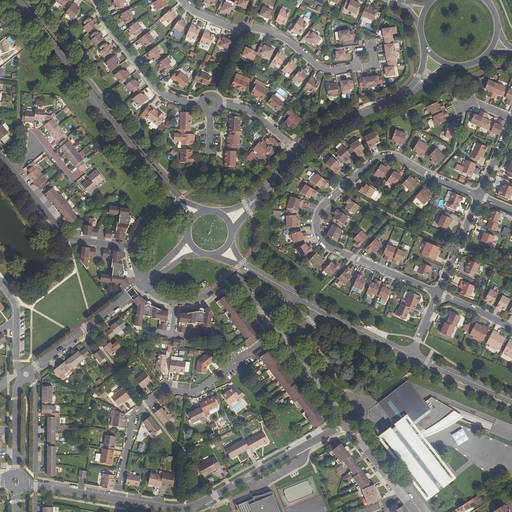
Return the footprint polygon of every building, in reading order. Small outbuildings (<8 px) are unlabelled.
[(126,4),(125,0),(113,0),(114,2),(115,6),(116,9),(124,8),(123,4),(126,4)] [(166,1),(166,0),(158,0),(153,3),(155,8),(156,7),(158,10),(168,6),(166,3),(165,1),(166,1)] [(246,0),(235,0),(234,3),(237,5),(245,9),(249,1),(246,0)] [(353,0),(346,0),(343,7),(347,9),(346,10),(356,14),(357,13),(361,4),(356,3),(355,2),(355,1),(353,0)] [(221,1),(218,9),(221,11),(229,15),(232,9),(233,6),(221,1)] [(73,3),(66,13),(74,19),(80,11),(77,9),(76,7),(77,6),(73,3)] [(377,22),(380,13),(377,12),(377,11),(370,8),(370,7),(366,5),(361,16),(363,17),(373,21),(377,22)] [(271,19),(275,12),(263,7),(259,15),(268,18),(271,19)] [(133,16),(129,9),(119,15),(121,18),(123,21),(124,21),(125,24),(132,20),(131,17),(133,16)] [(174,12),(172,9),(161,18),(165,21),(166,21),(169,24),(177,16),(175,14),(173,13),(174,12)] [(281,9),(276,21),(279,23),(280,22),(282,23),(285,24),(290,14),(285,12),(285,11),(281,9)] [(88,33),(97,26),(95,23),(93,20),(92,20),(90,17),(83,22),(86,25),(83,27),(88,33)] [(181,18),(173,29),(177,32),(178,31),(181,33),(187,24),(184,22),(183,21),(184,20),(181,18)] [(299,18),(292,29),(296,32),(296,30),(299,32),(301,34),(307,24),(303,22),(304,21),(299,18)] [(141,28),(137,22),(128,29),(130,32),(132,35),(133,34),(135,37),(141,32),(139,29),(141,28)] [(191,25),(186,37),(191,39),(191,38),(196,40),(200,30),(197,29),(194,27),(195,26),(191,25)] [(385,41),(393,40),(391,28),(382,29),(384,38),(385,41)] [(339,32),(340,40),(346,39),(346,41),(354,40),(353,32),(349,32),(349,30),(339,32)] [(99,34),(97,31),(90,36),(93,39),(91,40),(95,46),(104,39),(102,36),(100,33),(99,34)] [(203,34),(199,43),(204,45),(205,44),(209,46),(213,36),(210,35),(208,33),(208,32),(205,31),(203,34)] [(154,40),(148,32),(138,40),(141,44),(143,43),(144,44),(146,47),(154,40)] [(309,32),(303,38),(310,43),(311,42),(315,46),(321,39),(313,33),(311,34),(309,32)] [(220,37),(216,45),(228,49),(231,41),(223,38),(220,37)] [(393,40),(385,41),(385,45),(384,45),(386,53),(396,51),(395,47),(394,48),(394,44),(393,44),(393,40)] [(260,45),(258,50),(262,51),(261,53),(270,57),(274,50),(268,47),(269,46),(261,42),(260,45)] [(104,58),(113,51),(111,48),(109,45),(108,46),(106,43),(99,48),(102,51),(99,52),(104,58)] [(160,52),(156,47),(147,54),(149,57),(151,59),(152,59),(154,62),(161,57),(158,54),(160,52)] [(255,58),(257,53),(253,52),(254,51),(246,47),(242,56),(254,60),(255,58)] [(350,59),(350,53),(345,54),(345,51),(344,51),(344,47),(336,48),(337,61),(346,59),(350,59)] [(274,68),(277,64),(280,66),(286,56),(283,55),(282,54),(283,53),(279,50),(272,62),(270,65),(274,68)] [(388,64),(396,63),(396,59),(395,55),(396,55),(396,51),(386,53),(387,60),(388,60),(388,64)] [(118,59),(115,56),(105,63),(111,71),(120,65),(117,62),(116,61),(118,59)] [(171,63),(167,57),(158,64),(160,67),(162,70),(163,69),(165,72),(172,67),(170,64),(171,63)] [(285,67),(282,70),(286,73),(287,72),(290,75),(297,67),(294,65),(293,63),(294,62),(291,60),(285,67)] [(397,66),(396,63),(388,64),(389,67),(385,68),(386,77),(395,75),(393,67),(397,66)] [(125,72),(123,69),(114,76),(120,83),(131,76),(128,72),(126,73),(125,72)] [(301,69),(292,79),(296,82),(297,81),(300,84),(307,76),(305,74),(303,72),(304,71),(301,69)] [(174,80),(184,88),(190,80),(180,73),(178,75),(175,72),(170,79),(173,81),(174,80)] [(207,86),(211,77),(201,73),(201,74),(197,73),(194,81),(199,83),(199,82),(207,86)] [(246,78),(237,74),(235,77),(231,86),(237,88),(237,89),(241,91),(241,90),(245,92),(248,83),(244,81),(246,78)] [(370,77),(372,87),(376,87),(375,86),(379,86),(379,85),(383,85),(382,76),(378,77),(378,76),(370,77)] [(314,79),(311,77),(304,88),(308,91),(309,90),(313,93),(319,84),(316,82),(313,80),(314,79)] [(372,87),(370,77),(363,78),(363,79),(359,80),(360,88),(364,87),(364,88),(368,87),(368,88),(372,87)] [(137,81),(134,79),(125,86),(130,91),(132,90),(134,93),(140,88),(138,85),(139,84),(137,81)] [(494,90),(497,84),(488,80),(485,89),(488,90),(490,91),(489,92),(487,96),(491,98),(494,90)] [(341,91),(354,89),(353,81),(349,81),(340,82),(341,91)] [(339,96),(337,83),(333,84),(333,85),(330,85),(327,86),(329,97),(333,96),(333,97),(339,96)] [(259,98),(263,100),(268,91),(256,84),(251,93),(256,96),(259,98)] [(494,90),(491,98),(494,99),(496,95),(497,94),(498,95),(502,96),(505,87),(497,84),(494,90)] [(143,95),(141,93),(132,99),(139,107),(149,99),(146,95),(144,97),(143,95)] [(287,105),(274,95),(267,103),(271,106),(272,106),(274,107),(277,110),(278,109),(281,112),(287,105)] [(442,110),(445,109),(443,105),(439,107),(439,106),(439,105),(437,102),(426,107),(428,112),(430,111),(432,115),(442,110)] [(163,116),(159,113),(158,114),(157,112),(152,108),(146,117),(156,125),(163,116)] [(287,119),(285,122),(288,125),(290,127),(294,130),(301,120),(293,113),(294,111),(290,108),(284,116),(287,119)] [(35,112),(34,120),(44,122),(46,124),(52,119),(50,117),(45,116),(45,111),(35,109),(35,112)] [(25,111),(24,122),(34,123),(34,120),(35,112),(25,111)] [(435,126),(446,121),(445,118),(444,117),(443,116),(447,115),(446,111),(442,112),(433,117),(434,120),(432,121),(435,126)] [(485,113),(481,111),(479,115),(479,116),(477,116),(474,114),(470,123),(479,127),(485,113)] [(181,112),(180,129),(190,130),(191,113),(181,112)] [(485,113),(479,127),(487,130),(491,121),(488,120),(486,119),(486,118),(488,114),(485,113)] [(229,131),(240,131),(240,117),(229,117),(229,131)] [(48,131),(50,134),(59,127),(52,119),(46,124),(43,127),(47,132),(48,131)] [(505,121),(501,120),(499,125),(498,124),(494,123),(491,131),(499,135),(505,121)] [(455,138),(458,124),(454,123),(453,127),(452,127),(451,126),(448,125),(445,137),(451,139),(451,137),(455,138)] [(0,140),(8,134),(1,124),(0,125),(0,140)] [(164,129),(165,127),(162,124),(155,133),(158,136),(164,129)] [(52,137),(55,142),(56,141),(62,136),(65,134),(59,127),(50,134),(52,137)] [(190,134),(190,130),(180,129),(175,129),(175,134),(171,134),(171,141),(179,141),(179,144),(190,145),(190,141),(193,141),(194,134),(190,134)] [(398,143),(398,145),(402,146),(406,134),(395,130),(391,140),(396,142),(398,143)] [(242,131),(229,131),(229,135),(228,135),(227,147),(239,148),(240,135),(242,135),(242,131)] [(380,142),(375,132),(364,137),(370,149),(373,147),(373,145),(375,144),(380,142)] [(276,146),(278,143),(269,136),(266,140),(276,146)] [(266,141),(263,138),(257,144),(255,147),(261,152),(265,156),(272,148),(265,142),(266,141)] [(60,148),(65,154),(73,147),(68,141),(67,142),(65,139),(59,144),(61,147),(60,148)] [(364,149),(358,140),(350,146),(359,158),(362,155),(360,152),(364,149)] [(426,151),(428,147),(418,141),(413,150),(417,153),(420,154),(419,156),(422,158),(426,151)] [(471,158),(478,161),(480,157),(481,158),(483,153),(484,151),(485,151),(487,147),(477,143),(471,158)] [(65,154),(70,161),(78,154),(73,147),(65,154)] [(336,153),(346,164),(349,161),(347,159),(351,155),(344,147),(340,150),(336,153)] [(193,155),(193,150),(182,149),(182,162),(194,163),(194,157),(193,157),(193,155)] [(444,157),(436,149),(428,157),(432,160),(434,162),(433,163),(436,166),(444,157)] [(223,166),(234,167),(235,151),(224,151),(223,166)] [(70,161),(75,167),(76,166),(78,169),(85,164),(82,161),(83,160),(78,154),(70,161)] [(340,164),(332,157),(326,165),(337,174),(340,171),(337,168),(340,164)] [(474,168),(476,164),(466,160),(461,172),(470,176),(474,168)] [(41,175),(34,166),(36,164),(33,161),(25,168),(30,173),(28,175),(33,181),(41,175)] [(383,178),(391,166),(387,164),(385,168),(384,167),(383,166),(381,164),(374,175),(379,178),(380,176),(383,178)] [(90,179),(95,185),(103,179),(96,170),(88,177),(90,179)] [(396,185),(404,173),(400,171),(398,174),(397,174),(396,173),(394,171),(387,182),(392,185),(393,183),(396,185)] [(311,181),(317,175),(314,173),(308,179),(311,181)] [(329,184),(318,174),(317,175),(311,181),(319,189),(323,184),(326,187),(329,184)] [(33,181),(40,191),(47,185),(44,183),(47,181),(41,175),(33,181)] [(411,192),(420,183),(417,180),(416,181),(414,179),(410,176),(402,184),(411,192)] [(82,186),(88,194),(97,188),(95,185),(90,179),(82,186)] [(360,187),(358,190),(370,198),(374,192),(375,190),(366,184),(363,189),(360,187)] [(509,199),(511,192),(511,187),(503,184),(501,189),(500,191),(499,190),(497,194),(509,199)] [(318,193),(306,185),(301,193),(309,199),(313,194),(316,196),(318,193)] [(424,187),(415,197),(424,205),(432,197),(428,193),(426,192),(427,190),(424,187)] [(44,195),(50,203),(52,201),(59,196),(52,188),(44,195)] [(457,207),(459,204),(458,204),(459,201),(460,202),(462,197),(452,193),(448,203),(447,202),(445,206),(455,210),(457,207)] [(52,201),(58,209),(67,202),(60,194),(59,196),(52,201)] [(297,213),(297,211),(298,211),(299,207),(300,204),(302,204),(303,201),(291,197),(287,208),(286,212),(297,213)] [(359,206),(347,198),(345,201),(348,204),(345,208),(354,214),(359,206)] [(58,209),(64,217),(71,211),(73,210),(67,202),(58,209)] [(106,230),(105,238),(123,241),(126,231),(129,225),(131,223),(133,222),(133,221),(134,221),(134,220),(133,219),(131,218),(130,216),(129,216),(130,210),(122,209),(122,208),(111,206),(110,214),(120,215),(119,223),(116,223),(115,231),(106,230)] [(347,216),(335,209),(333,212),(336,214),(333,219),(342,224),(347,216)] [(488,224),(499,229),(501,225),(500,225),(504,215),(492,210),(488,220),(490,221),(488,224)] [(62,218),(69,226),(77,219),(71,211),(64,217),(62,218)] [(298,223),(297,220),(297,215),(297,213),(286,212),(286,216),(286,228),(300,227),(299,223),(298,223)] [(451,223),(453,219),(442,215),(438,225),(447,229),(450,223),(451,223)] [(85,225),(84,235),(97,237),(98,229),(92,229),(93,219),(86,218),(85,225)] [(342,230),(331,224),(329,227),(330,228),(329,230),(326,235),(336,241),(342,230)] [(504,227),(501,234),(506,236),(509,229),(504,227)] [(301,231),(289,235),(291,241),(293,240),(294,243),(308,239),(306,235),(302,236),(302,235),(302,234),(301,231)] [(368,237),(361,231),(353,239),(357,242),(355,245),(358,248),(368,237)] [(482,237),(482,238),(480,242),(491,246),(494,237),(482,233),(481,236),(482,237)] [(382,246),(375,239),(365,250),(368,252),(371,250),(375,254),(382,246)] [(435,260),(437,256),(436,256),(438,250),(439,247),(427,242),(422,254),(435,260)] [(388,243),(383,254),(386,256),(387,255),(388,256),(386,260),(390,261),(391,258),(396,249),(392,247),(393,245),(388,243)] [(308,248),(305,244),(296,249),(302,257),(314,249),(312,246),(308,248)] [(83,247),(81,261),(84,266),(87,269),(89,255),(95,256),(96,249),(83,247)] [(394,259),(392,262),(396,264),(398,260),(399,260),(399,261),(403,263),(407,251),(402,249),(401,251),(398,249),(394,259)] [(101,274),(100,282),(112,284),(112,283),(120,284),(121,285),(128,280),(126,276),(127,275),(127,274),(127,273),(127,271),(126,271),(124,271),(123,266),(122,258),(122,253),(104,250),(103,257),(111,258),(110,267),(113,268),(112,276),(101,274)] [(320,256),(316,253),(309,261),(317,269),(326,260),(323,257),(322,258),(320,256)] [(465,273),(474,277),(479,265),(469,260),(465,269),(467,270),(465,273)] [(331,277),(341,266),(338,263),(335,266),(331,262),(324,270),(331,277)] [(417,273),(427,277),(430,271),(431,271),(432,267),(422,263),(417,273)] [(348,268),(338,278),(345,285),(352,277),(348,273),(351,270),(348,268)] [(359,273),(353,286),(362,290),(366,280),(361,278),(363,274),(359,273)] [(121,285),(125,290),(130,286),(128,280),(121,285)] [(372,294),(376,295),(381,282),(375,280),(374,283),(371,282),(366,293),(372,296),(372,294)] [(462,289),(460,294),(469,298),(474,286),(462,281),(460,286),(463,287),(462,289)] [(384,283),(378,296),(381,297),(381,299),(386,302),(391,290),(388,289),(387,289),(386,289),(387,285),(384,283)] [(485,300),(487,302),(489,303),(488,304),(492,306),(498,293),(490,289),(485,300)] [(410,308),(414,310),(417,303),(418,301),(419,302),(421,297),(410,292),(404,305),(410,308)] [(244,342),(248,347),(260,338),(226,295),(221,299),(216,302),(220,308),(222,306),(227,312),(224,314),(228,319),(230,317),(246,340),(244,342)] [(502,295),(496,308),(499,310),(500,308),(505,311),(510,300),(502,295)] [(133,300),(136,305),(143,299),(139,296),(133,300)] [(136,315),(134,326),(142,327),(143,316),(152,317),(151,320),(160,321),(158,330),(166,331),(168,312),(161,310),(155,307),(151,305),(151,304),(151,303),(150,302),(149,301),(148,302),(147,302),(143,299),(136,305),(138,306),(136,315)] [(396,315),(405,319),(410,308),(404,305),(401,304),(396,315)] [(180,314),(178,332),(186,333),(187,324),(196,325),(196,322),(204,323),(203,334),(211,335),(212,324),(211,324),(212,316),(214,314),(208,307),(204,310),(203,309),(202,308),(200,309),(199,310),(199,311),(199,312),(192,313),(187,314),(180,314)] [(461,317),(451,313),(448,319),(447,319),(446,323),(454,327),(456,327),(461,317)] [(113,331),(116,335),(126,327),(120,319),(110,327),(111,329),(106,333),(108,336),(113,331)] [(450,337),(454,327),(446,323),(444,322),(442,326),(443,326),(441,333),(450,337)] [(483,341),(489,329),(476,323),(470,335),(473,336),(472,338),(479,341),(479,340),(483,341)] [(499,335),(493,331),(486,343),(490,345),(489,347),(495,350),(496,348),(499,350),(505,338),(499,335)] [(157,337),(156,344),(168,345),(168,338),(157,337)] [(174,339),(173,346),(184,347),(185,340),(174,339)] [(511,341),(509,340),(503,352),(506,354),(505,355),(511,358),(511,357),(511,341)] [(104,347),(110,355),(121,347),(117,342),(112,345),(110,342),(104,347)] [(307,418),(315,430),(325,422),(265,346),(254,355),(258,360),(260,358),(295,402),(294,403),(298,408),(301,406),(305,412),(302,414),(306,419),(307,418)] [(73,356),(78,363),(85,359),(82,355),(87,351),(85,349),(80,353),(79,351),(73,356)] [(94,355),(100,363),(106,358),(100,350),(94,355)] [(167,355),(167,352),(159,351),(159,354),(157,364),(156,364),(155,370),(164,372),(167,355)] [(198,362),(197,371),(206,372),(207,366),(211,363),(211,362),(214,360),(209,353),(198,362)] [(71,366),(72,368),(78,363),(73,356),(64,363),(68,368),(71,366)] [(171,360),(169,371),(178,372),(178,370),(185,371),(186,362),(171,360)] [(62,373),(63,375),(69,370),(68,368),(64,363),(55,370),(59,375),(62,373)] [(135,379),(142,389),(145,386),(144,385),(151,380),(144,372),(135,379)] [(42,383),(42,394),(52,394),(52,387),(49,387),(49,383),(42,383)] [(380,436),(428,499),(454,479),(422,440),(420,441),(414,434),(415,433),(416,433),(417,432),(418,432),(419,431),(421,431),(422,430),(423,429),(424,429),(425,428),(426,427),(427,427),(428,426),(429,425),(430,425),(431,424),(432,424),(433,423),(435,422),(436,421),(437,421),(438,420),(439,419),(440,419),(441,418),(442,417),(443,416),(444,416),(445,415),(446,414),(447,413),(448,413),(449,412),(450,411),(451,410),(451,409),(431,398),(424,403),(408,384),(406,386),(404,383),(383,400),(386,404),(381,407),(396,425),(390,430),(389,428),(380,436)] [(111,397),(118,405),(122,402),(121,401),(124,399),(125,401),(130,398),(123,388),(111,397)] [(241,399),(245,396),(245,395),(240,391),(239,390),(236,393),(232,388),(222,396),(230,405),(239,397),(241,399)] [(42,394),(42,406),(49,406),(49,402),(52,402),(52,394),(42,394)] [(201,406),(204,412),(218,406),(214,397),(208,399),(209,400),(200,404),(201,406)] [(42,406),(42,414),(47,414),(47,416),(47,417),(54,417),(54,414),(52,414),(52,406),(49,406),(42,406)] [(188,414),(192,423),(206,417),(204,412),(201,406),(197,408),(198,409),(188,414)] [(155,413),(163,424),(172,418),(167,411),(165,413),(164,411),(162,407),(155,413)] [(111,426),(114,426),(122,427),(124,415),(115,410),(114,416),(113,416),(111,426)] [(424,430),(415,435),(419,439),(420,439),(428,436),(436,432),(444,429),(448,426),(453,423),(463,417),(453,411),(445,417),(438,422),(432,426),(424,430)] [(148,431),(152,436),(161,429),(151,416),(143,422),(147,428),(149,430),(148,431)] [(47,417),(47,430),(58,430),(65,430),(65,426),(55,426),(55,425),(59,425),(59,417),(54,417),(47,417)] [(47,430),(47,442),(55,442),(55,434),(58,434),(58,430),(47,430)] [(249,449),(250,450),(253,448),(254,449),(260,446),(259,444),(261,443),(262,445),(268,441),(263,432),(245,441),(249,447),(249,449)] [(106,444),(105,449),(114,450),(116,437),(105,435),(104,444),(106,444)] [(225,449),(231,459),(236,456),(236,454),(249,447),(245,441),(244,439),(225,449)] [(47,446),(47,476),(51,476),(55,476),(55,466),(55,456),(56,446),(55,446),(55,442),(47,442),(47,443),(48,443),(48,446),(47,446)] [(357,489),(359,491),(371,482),(368,478),(365,475),(347,451),(344,448),(341,444),(329,453),(332,456),(333,454),(338,460),(336,461),(338,464),(334,467),(335,468),(338,472),(346,466),(350,472),(343,478),(347,483),(351,481),(353,483),(355,482),(359,487),(357,489)] [(236,454),(236,456),(249,449),(249,447),(236,454)] [(103,448),(100,462),(111,464),(114,450),(105,449),(103,448)] [(196,467),(204,477),(218,469),(217,468),(221,467),(215,457),(212,459),(211,458),(196,467)] [(104,475),(102,487),(113,490),(114,483),(112,482),(113,479),(114,473),(103,471),(102,475),(104,475)] [(162,477),(161,484),(173,486),(174,476),(170,475),(170,474),(163,473),(162,477)] [(128,475),(126,484),(139,486),(140,477),(128,475)] [(150,475),(148,484),(153,484),(156,485),(156,487),(160,487),(161,484),(162,477),(158,476),(150,475)] [(361,490),(368,506),(381,501),(374,485),(363,489),(361,490)] [(279,511),(273,496),(274,495),(272,492),(271,492),(269,492),(268,493),(265,494),(264,495),(262,495),(260,496),(258,496),(256,497),(254,497),(252,497),(253,499),(236,506),(238,511),(279,511)] [(474,497),(457,508),(460,511),(461,511),(470,507),(469,506),(475,502),(474,500),(475,500),(474,497)] [(43,503),(42,511),(53,511),(53,507),(50,507),(50,504),(43,503)]
